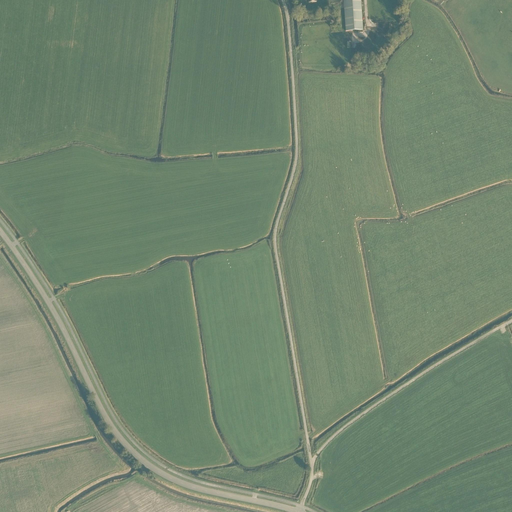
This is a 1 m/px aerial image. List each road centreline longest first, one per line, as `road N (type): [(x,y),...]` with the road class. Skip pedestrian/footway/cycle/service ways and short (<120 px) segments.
road 1 (unclassified): [(316,462),(275,242),(297,148),(283,0)]
road 2 (secondary): [(295,511),(182,484),(129,449),(0,231)]
road 3 (unclassified): [(316,462),(371,410),(511,327)]
